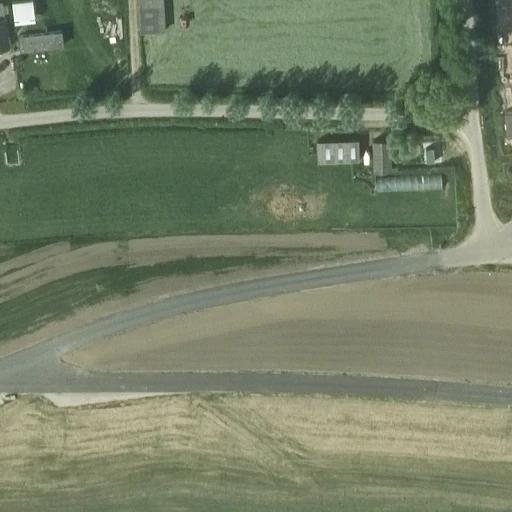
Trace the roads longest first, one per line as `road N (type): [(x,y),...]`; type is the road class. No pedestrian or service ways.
road 1 (unclassified): [(511,400),(290,385),(0,383)]
road 2 (unclassified): [(0,379),(155,309),(484,249)]
road 3 (residential): [(0,126),(129,112),(469,119)]
road 4 (unclassified): [(484,249),(469,119)]
